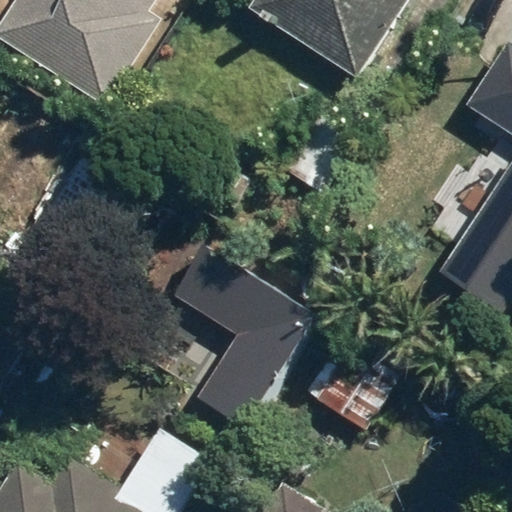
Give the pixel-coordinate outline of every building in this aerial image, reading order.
[(22,0),(0,36),(0,37),(117,111),(173,22),(160,14),(169,0),(22,0)] [(265,0),(261,6),(367,82),(422,0),(265,0)] [(511,54),(478,108),(511,129),(511,138),(480,188),(511,209),(511,54)] [(464,143),(417,109),(369,177),(416,211),(464,143)] [(366,145),(328,120),(297,166),(335,192),(366,145)] [(246,340),(208,396),(254,426),(327,315),(202,234),(166,288),(246,340)] [(0,405),(38,346),(0,321),(0,405)] [(344,321),(307,394),(376,429),(413,356),(344,321)] [(198,511),(228,467),(172,431),(133,492),(82,458),(65,484),(31,461),(0,507),(0,511),(198,511)] [(329,511),(289,488),(274,511),(329,511)]
